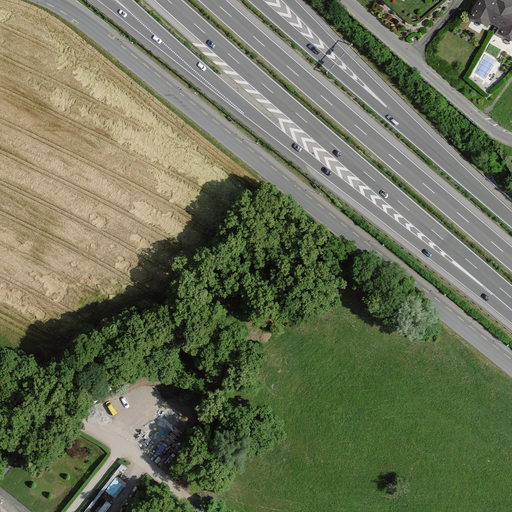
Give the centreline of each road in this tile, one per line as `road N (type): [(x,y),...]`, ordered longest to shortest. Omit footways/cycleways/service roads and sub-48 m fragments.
road 1 (residential): [(51,0),(511,365)]
road 2 (motorway): [(167,0),(511,298)]
road 3 (motorway): [(511,258),(213,0)]
road 4 (motorway): [(250,112),(511,313)]
road 5 (motorway): [(450,165),(257,0)]
road 6 (motorway): [(450,165),(289,0)]
road 7 (residential): [(511,139),(490,131),(343,0)]
road 8 (motorway): [(110,0),(250,112)]
road 9 (motorway): [(124,0),(250,112)]
